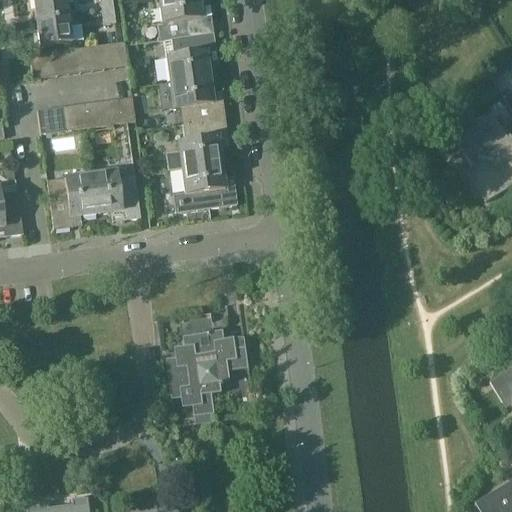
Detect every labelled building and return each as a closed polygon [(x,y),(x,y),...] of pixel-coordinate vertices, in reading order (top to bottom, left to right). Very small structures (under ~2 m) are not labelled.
[(32,0),(36,23),(69,19),(66,0),(32,0)] [(200,10),(198,0),(157,0),(156,0),(162,42),(213,36),(211,18),(206,19),(204,9),(200,10)] [(100,2),(101,14),(114,13),(112,1),(100,2)] [(115,25),(114,13),(101,14),(103,27),(115,25)] [(36,23),(39,49),(72,44),(69,19),(36,23)] [(215,53),(213,36),(162,42),(164,59),(168,85),(209,80),(207,64),(212,64),(210,54),(215,53)] [(112,46),(115,70),(127,69),(124,44),(112,46)] [(100,48),(103,72),(115,70),(112,46),(100,48)] [(88,49),(92,73),(103,72),(100,48),(88,49)] [(77,51),(80,75),(92,73),(88,49),(77,51)] [(65,53),(68,77),(80,75),(77,51),(65,53)] [(53,54),(56,78),(68,77),(65,53),(53,54)] [(41,56),(45,80),(56,78),(53,54),(41,56)] [(29,58),(32,81),(45,80),(41,56),(29,58)] [(211,95),(209,80),(168,85),(172,112),(179,111),(181,127),(225,121),(222,104),(217,104),(216,95),(211,95)] [(122,126),(135,124),(131,100),(119,102),(122,126)] [(108,103),(111,127),(122,126),(119,102),(108,103)] [(96,105),(99,129),(111,127),(108,103),(96,105)] [(84,106),(87,130),(99,129),(96,105),(84,106)] [(72,108),(76,132),(87,130),(84,106),(72,108)] [(61,110),(64,134),(76,132),(72,108),(61,110)] [(49,111),(52,135),(64,134),(61,110),(49,111)] [(52,135),(49,111),(37,113),(40,137),(52,135)] [(452,133),(457,142),(474,169),(466,173),(485,204),(511,187),(511,147),(495,119),(479,128),(474,120),(452,133)] [(227,139),(225,121),(181,127),(183,143),(176,144),(177,154),(165,156),(168,173),(181,171),(221,166),(219,150),(223,149),(222,140),(227,139)] [(223,181),(221,166),(181,171),(184,195),(178,196),(180,215),(236,207),(234,189),(229,189),(228,180),(223,181)] [(121,218),(121,223),(140,221),(134,178),(117,180),(116,172),(89,176),(95,217),(111,215),(111,220),(121,218)] [(80,219),(95,217),(89,176),(63,179),(63,181),(46,183),(53,233),(72,230),(71,225),(81,224),(80,219)] [(0,235),(3,235),(4,240),(22,237),(16,194),(0,196),(0,235)] [(224,343),(223,333),(183,338),(185,352),(180,359),(166,361),(172,401),(182,400),(183,409),(193,408),(194,418),(214,415),(212,395),(222,394),(220,385),(230,383),(229,373),(248,370),(244,340),(224,343)] [(511,369),(490,383),(506,410),(511,406),(511,369)] [(511,511),(511,482),(476,505),(480,511),(511,511)] [(88,511),(87,500),(71,502),(72,507),(48,510),(47,505),(25,508),(25,511),(88,511)]
